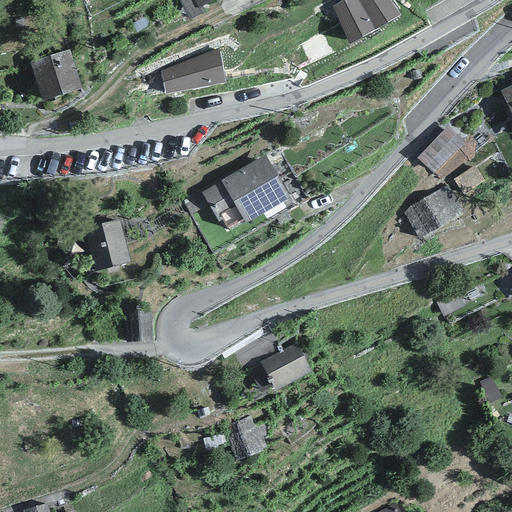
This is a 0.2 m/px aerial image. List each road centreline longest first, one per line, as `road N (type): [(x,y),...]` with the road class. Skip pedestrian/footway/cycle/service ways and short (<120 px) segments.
road 1 (residential): [(511,242),(295,306),(194,348),(176,343),(172,333),(187,306),(255,276),(351,206),(511,33)]
road 2 (residential): [(488,0),(384,60),(277,102),(70,144),(0,149)]
